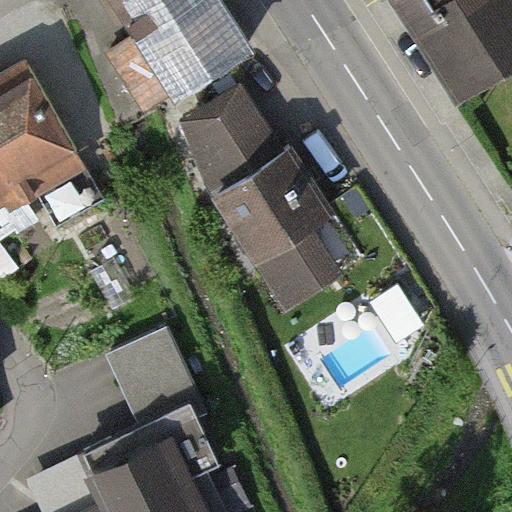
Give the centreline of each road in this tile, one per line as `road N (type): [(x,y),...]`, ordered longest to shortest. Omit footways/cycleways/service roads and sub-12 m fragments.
road 1 (tertiary): [(303,0),(511,329)]
road 2 (residential): [(0,470),(36,421),(40,401),(37,380),(0,332)]
